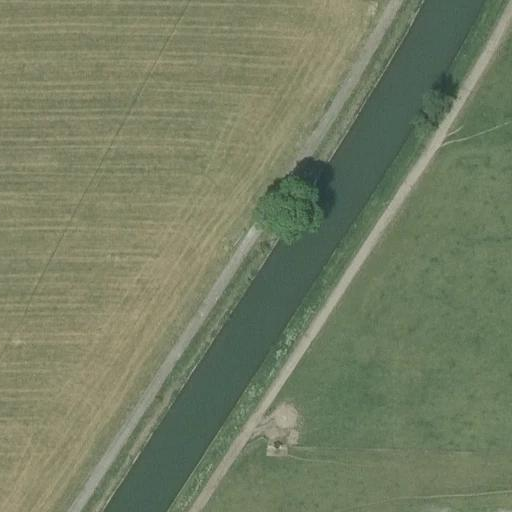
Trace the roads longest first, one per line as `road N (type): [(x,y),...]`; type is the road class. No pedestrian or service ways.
road 1 (track): [(73,511),(395,0)]
road 2 (track): [(193,511),(434,142),(511,4)]
